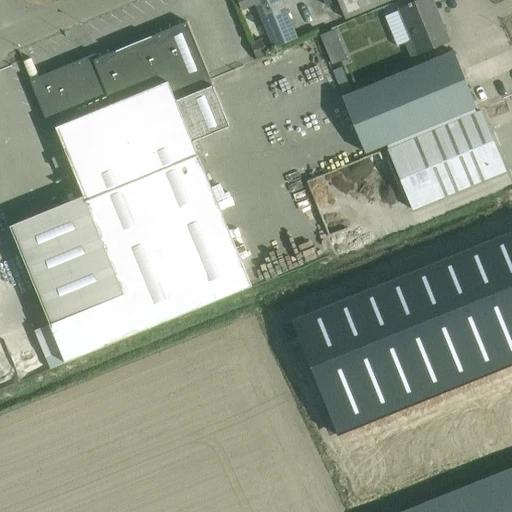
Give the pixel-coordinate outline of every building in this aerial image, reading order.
[(280,0),(238,0),(242,9),(256,3),(275,49),(297,40),(280,0)] [(323,0),(325,5),(337,0),(345,19),(392,0),(323,0)] [(431,0),(419,0),(398,9),(384,15),(397,47),(406,43),(412,58),(449,42),(431,0)] [(81,59),(30,81),(50,131),(56,129),(86,203),(81,205),(88,222),(93,220),(123,294),(49,325),(65,363),(251,287),(193,145),(230,129),(213,86),(187,22),(83,64),(81,59)] [(319,38),(325,53),(340,47),(333,32),(319,38)] [(251,44),(257,59),(268,54),(262,39),(251,44)] [(453,52),(354,93),(343,67),(333,71),(344,97),(342,97),(365,153),(476,107),(453,52)] [(412,210),(508,172),(481,113),(388,151),(412,210)] [(511,231),(280,326),(286,342),(297,337),(335,430),(511,359),(511,231)] [(511,511),(511,468),(402,511),(511,511)]
